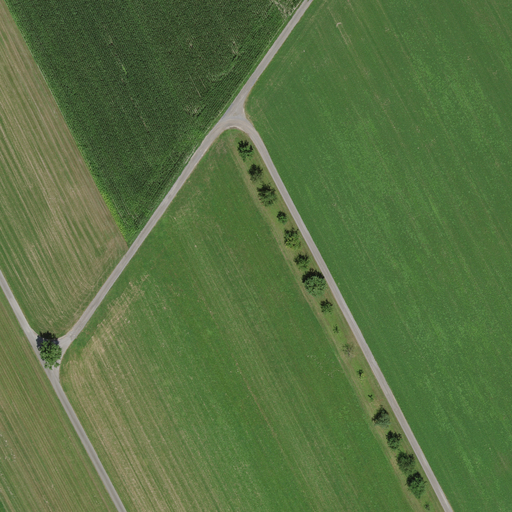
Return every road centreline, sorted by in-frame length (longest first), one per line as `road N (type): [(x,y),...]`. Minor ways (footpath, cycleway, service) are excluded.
road 1 (track): [(232,105),(448,511)]
road 2 (track): [(45,362),(232,105)]
road 3 (track): [(122,511),(0,275)]
road 4 (track): [(232,105),(308,0)]
